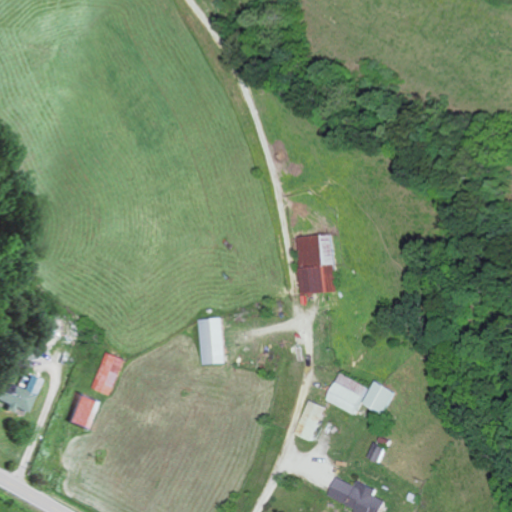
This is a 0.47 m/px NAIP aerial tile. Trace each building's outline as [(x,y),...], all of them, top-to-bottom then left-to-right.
[(302,238),(307,294),(341,291),(337,235),(302,238)] [(203,365),(227,364),(226,318),(201,318),(203,365)] [(115,396),(130,359),(111,352),(96,388),(115,396)] [(330,400),(358,415),(373,387),(344,372),(330,400)] [(34,393),(40,379),(30,375),(24,389),(34,393)] [(388,415),(400,391),(380,380),(367,404),(388,415)] [(0,393),(0,403),(28,411),(34,392),(3,383),(0,393)] [(103,401),(81,391),(68,421),(90,431),(103,401)] [(297,434),(314,441),(329,407),(312,400),(297,434)] [(331,496),(359,508),(357,511),(386,511),(391,501),(378,496),(381,489),(360,480),(358,485),(339,477),(331,496)]
